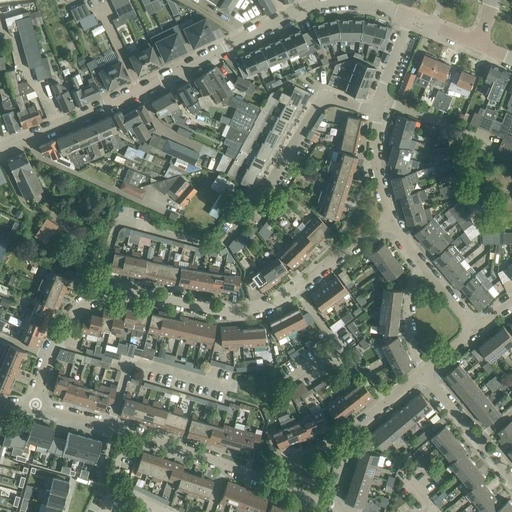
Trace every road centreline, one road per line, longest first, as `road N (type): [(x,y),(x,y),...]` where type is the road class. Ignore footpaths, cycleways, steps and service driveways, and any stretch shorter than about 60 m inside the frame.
road 1 (residential): [(378,112),(323,100),(221,245),(120,223),(101,269),(104,293)]
road 2 (residential): [(333,0),(292,11),(0,148)]
road 3 (residential): [(104,293),(249,310),(287,294),(392,221)]
road 4 (residential): [(123,430),(270,482)]
road 5 (residential): [(511,480),(423,371)]
road 6 (residential): [(34,408),(68,319),(104,293)]
